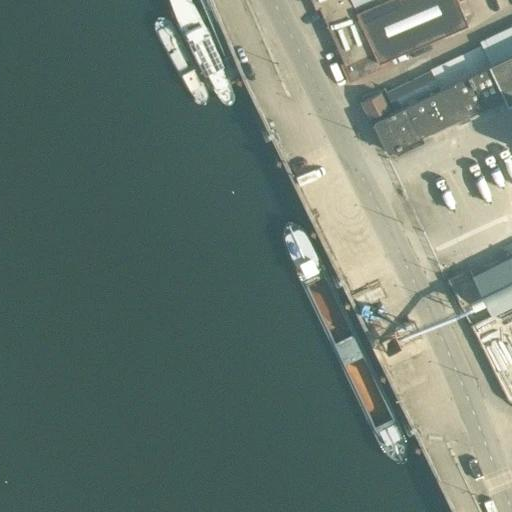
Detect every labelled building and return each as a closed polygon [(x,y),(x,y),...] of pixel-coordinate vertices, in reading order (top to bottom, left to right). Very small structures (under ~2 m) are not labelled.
[(163,0),(215,125),(248,111),(202,0),(163,0)] [(312,0),(315,6),(319,4),(344,62),(341,64),(348,80),(386,64),(384,58),(467,23),(456,0),(312,0)] [(388,151),(458,118),(460,123),(470,119),(468,114),(504,97),(507,103),(511,100),(511,52),(488,63),(488,64),(474,71),(451,82),(452,83),(373,120),(388,151)] [(430,70),(386,92),(394,108),(439,87),(430,70)] [(361,100),(369,117),(387,108),(379,91),(361,100)]
